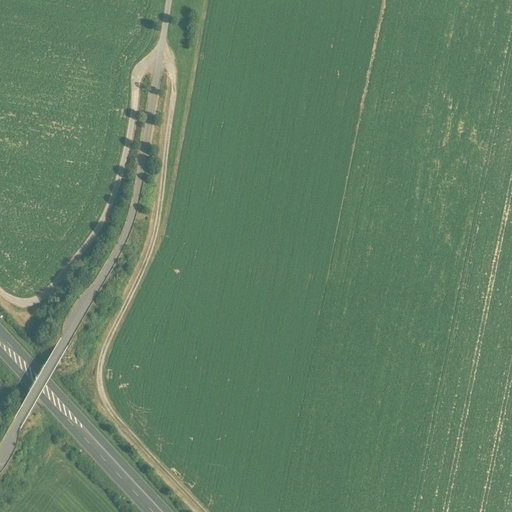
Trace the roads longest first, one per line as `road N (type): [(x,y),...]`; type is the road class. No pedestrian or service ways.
road 1 (track): [(201,511),(117,422),(99,380),(157,236),(177,80),(161,60)]
road 2 (track): [(170,0),(130,228),(0,461)]
road 3 (track): [(0,290),(15,304),(37,299),(95,233),(118,180),(138,72),(161,60)]
road 4 (trunk): [(0,341),(155,511)]
